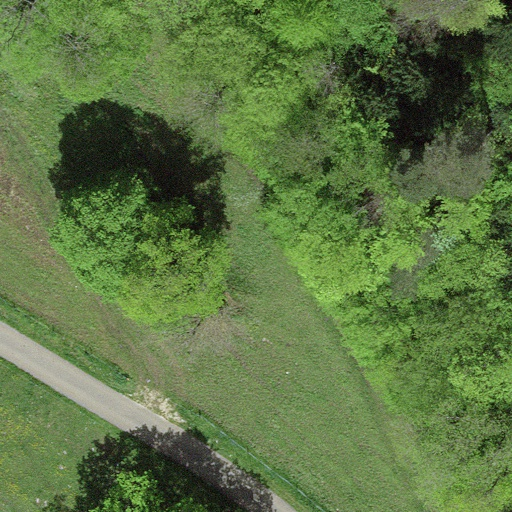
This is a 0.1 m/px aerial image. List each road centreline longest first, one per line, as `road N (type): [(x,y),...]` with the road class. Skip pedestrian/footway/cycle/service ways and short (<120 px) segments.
road 1 (track): [(154,0),(409,448),(437,511)]
road 2 (track): [(170,449),(91,280),(0,159)]
road 3 (track): [(0,341),(77,383),(259,511)]
